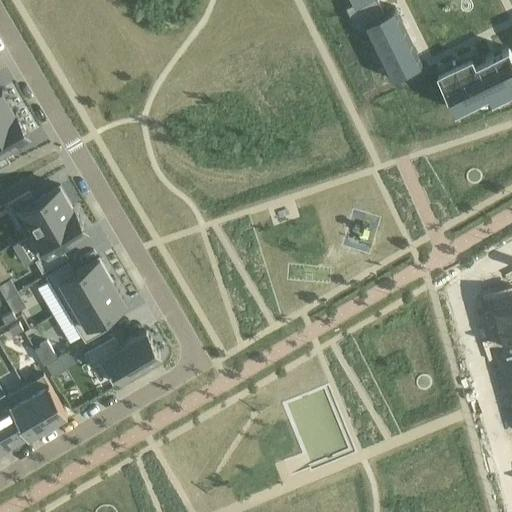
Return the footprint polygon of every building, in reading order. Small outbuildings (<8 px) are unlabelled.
[(354,2),(345,6),(355,27),(363,23),(384,12),(377,0),(359,0),(354,3),(354,2)] [(384,12),(363,23),(370,37),(400,23),(402,22),(395,7),(384,12)] [(400,23),(370,37),(376,50),(406,36),(400,23)] [(406,36),(376,50),(383,64),(413,50),(413,49),(406,36)] [(413,50),(383,64),(390,78),(422,63),(415,48),(413,49),(413,50)] [(511,55),(508,48),(491,56),(509,91),(511,89),(511,55)] [(475,64),(488,92),(492,100),(509,91),(491,56),(475,64)] [(471,57),(454,65),(472,101),(488,92),(475,64),(471,57)] [(454,65),(437,73),(455,109),(472,101),(454,65)] [(0,121),(15,113),(14,112),(2,90),(0,91),(0,121)] [(15,113),(0,121),(0,166),(10,160),(3,150),(29,135),(15,111),(14,112),(15,113)] [(29,189),(7,201),(27,235),(73,207),(73,206),(60,185),(35,199),(29,189)] [(73,207),(27,235),(40,256),(36,259),(43,270),(68,255),(62,245),(87,229),(74,206),(73,206),(73,207)] [(68,260),(47,273),(66,306),(112,279),(99,257),(74,271),(68,260)] [(112,279),(66,306),(85,340),(107,327),(100,316),(125,302),(112,279)] [(11,281),(1,287),(7,297),(17,291),(11,281)] [(17,291),(7,297),(15,311),(25,305),(17,291)] [(509,293),(492,298),(500,327),(511,323),(511,300),(511,301),(509,293)] [(12,310),(2,316),(6,323),(16,317),(12,310)] [(19,322),(9,328),(13,335),(23,329),(19,322)] [(511,323),(500,327),(506,349),(511,347),(511,323)] [(114,334),(84,352),(91,364),(99,359),(113,382),(137,368),(139,371),(150,365),(148,362),(160,354),(146,330),(120,345),(114,334)] [(47,341),(37,347),(46,362),(56,356),(47,341)] [(70,349),(47,363),(55,376),(78,362),(70,349)] [(44,372),(24,384),(48,424),(67,413),(44,372)] [(6,394),(5,395),(27,432),(26,433),(28,435),(48,424),(24,384),(6,394)] [(5,391),(0,394),(0,428),(9,443),(26,433),(27,432),(5,395),(6,394),(5,391)] [(0,428),(0,448),(9,443),(0,428)]
